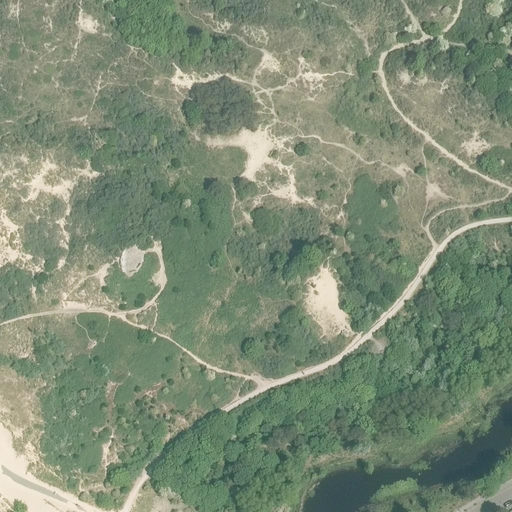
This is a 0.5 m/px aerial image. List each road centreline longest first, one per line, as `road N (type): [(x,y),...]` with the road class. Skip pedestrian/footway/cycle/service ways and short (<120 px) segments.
road 1 (unknown): [(89,511),(98,487),(134,474),(163,439),(260,366),(282,357),(308,363),(349,345),(434,245),(425,227),(439,212),(511,192)]
road 2 (unknown): [(511,48),(433,39),(399,0)]
